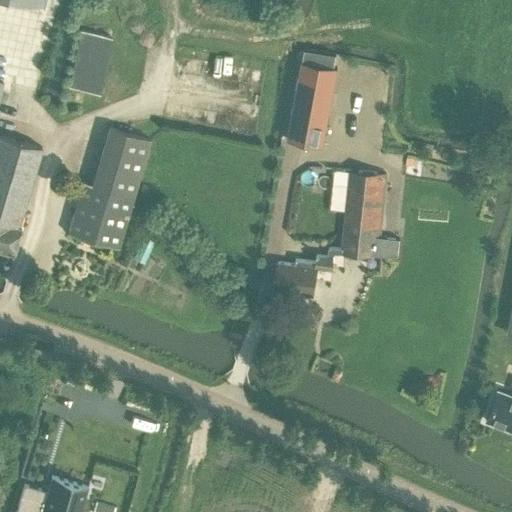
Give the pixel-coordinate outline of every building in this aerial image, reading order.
[(69,87),(97,93),(108,45),(80,39),(69,87)] [(287,139),(323,146),(338,67),(302,60),(287,139)] [(0,250),(12,254),(21,225),(18,224),(42,146),(0,134),(0,250)] [(274,287),(313,294),(318,267),(332,269),(335,252),(378,254),(386,172),(351,169),(343,247),(329,246),(328,255),(317,253),(316,261),(296,258),(295,263),(278,261),(274,287)] [(118,247),(133,195),(83,181),(68,232),(118,247)] [(133,257),(144,262),(154,240),(143,235),(133,257)] [(511,394),(499,390),(488,420),(511,428),(511,394)] [(88,486),(51,475),(51,476),(51,480),(48,490),(41,488),(24,483),(15,511),(79,511),(88,487),(88,486)]
